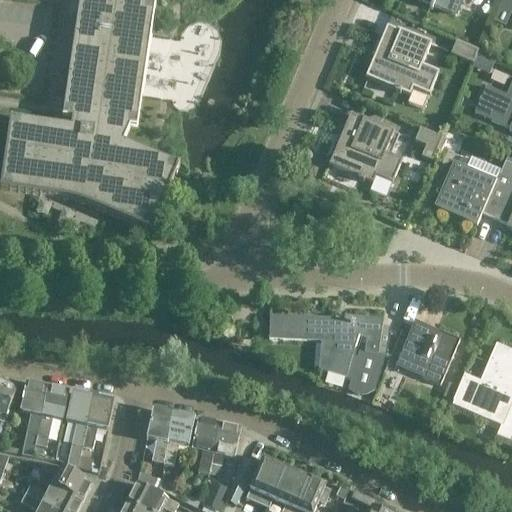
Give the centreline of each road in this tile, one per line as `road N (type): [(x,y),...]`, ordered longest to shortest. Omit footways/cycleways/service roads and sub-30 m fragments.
road 1 (residential): [(138,387),(267,427),(433,511)]
road 2 (residential): [(245,282),(256,191),(341,0)]
road 3 (residential): [(511,299),(446,277),(245,282)]
road 4 (residential): [(245,282),(0,279)]
road 5 (residential): [(0,366),(138,387)]
road 6 (residential): [(138,387),(99,511)]
